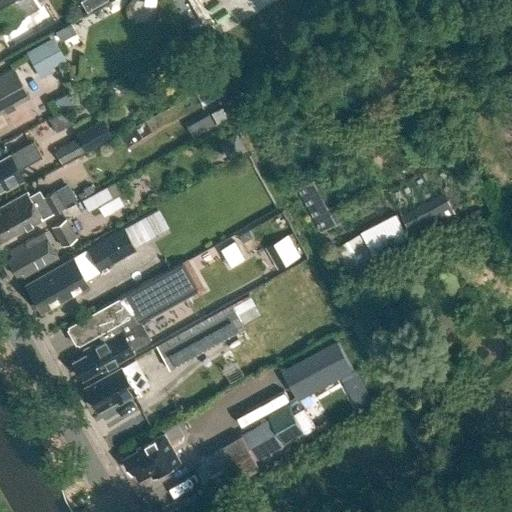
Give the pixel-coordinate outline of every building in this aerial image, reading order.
[(36,0),(0,0),(0,26),(39,5),(36,0)] [(81,0),(80,1),(86,11),(105,0),(81,0)] [(51,39),(26,52),(38,75),(63,62),(51,39)] [(12,67),(0,73),(0,114),(30,98),(12,67)] [(221,107),(210,113),(216,124),(227,117),(221,107)] [(84,150),(110,135),(101,118),(74,134),(84,150)] [(60,163),(82,151),(75,138),(53,150),(60,163)] [(0,188),(4,186),(6,187),(21,179),(16,170),(40,156),(32,141),(0,159),(0,188)] [(103,217),(129,203),(117,183),(83,202),(89,214),(98,208),(103,217)] [(6,207),(0,210),(0,239),(40,217),(41,219),(64,206),(55,189),(42,196),(42,195),(32,201),(26,191),(4,203),(6,207)] [(134,245),(168,226),(158,209),(124,228),(123,227),(85,248),(99,271),(137,250),(134,245)] [(75,236),(68,222),(66,219),(50,227),(61,247),(76,238),(75,236)] [(9,251),(12,256),(7,259),(16,276),(21,273),(24,277),(58,258),(44,232),(9,251)] [(333,248),(348,276),(376,261),(360,232),(333,248)] [(301,256),(289,234),(267,246),(279,268),(301,256)] [(72,257),(25,283),(40,311),(88,284),(72,257)] [(133,351),(117,323),(133,313),(138,322),(196,290),(181,262),(67,326),(77,345),(98,333),(101,338),(88,346),(90,351),(72,361),(74,363),(72,368),(76,374),(80,375),(82,378),(101,369),(133,351)] [(248,294),(230,304),(243,327),(261,317),(248,294)] [(230,304),(155,346),(168,369),(243,327),(230,304)] [(299,400),(354,369),(339,340),(283,371),(299,400)] [(120,365),(83,386),(96,409),(116,398),(118,402),(135,393),(135,391),(148,384),(134,359),(121,366),(120,365)] [(271,417),(242,434),(195,461),(214,493),(261,466),(255,457),(285,440),(287,444),(307,432),(289,401),(269,413),(271,417)] [(140,448),(125,456),(134,472),(136,470),(140,478),(152,471),(154,475),(181,460),(165,432),(138,446),(140,448)]
